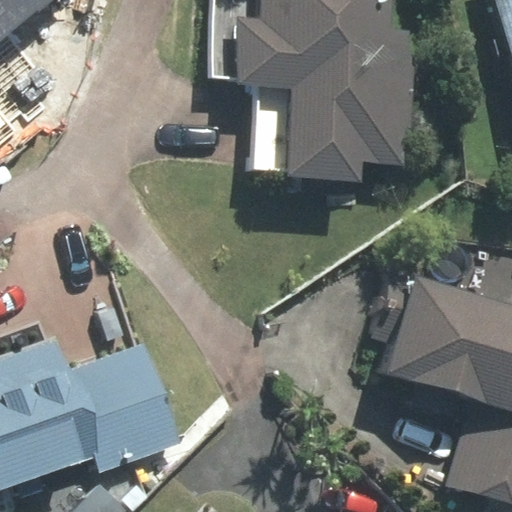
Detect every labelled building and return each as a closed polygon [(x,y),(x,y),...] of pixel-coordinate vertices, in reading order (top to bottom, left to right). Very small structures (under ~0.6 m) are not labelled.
[(0,0),(0,42),(58,0),(0,0)] [(414,173),(417,0),(218,0),(217,75),(253,76),(251,191),(360,194),(361,172),(414,173)] [(511,0),(489,0),(511,90),(511,0)] [(511,506),(511,307),(511,309),(411,280),(383,375),(478,402),(453,490),(511,506)] [(0,493),(174,441),(143,338),(69,361),(63,341),(0,360),(0,493)] [(125,511),(89,484),(67,511),(125,511)]
